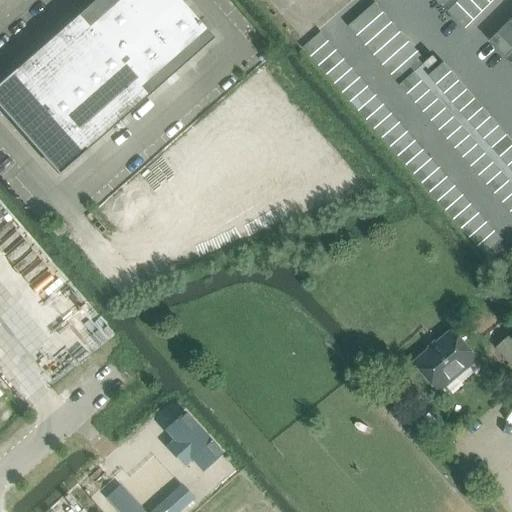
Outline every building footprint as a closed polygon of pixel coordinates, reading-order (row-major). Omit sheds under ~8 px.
[(144,28),(120,0),(94,0),(77,16),(112,56),(144,28)] [(175,0),(120,0),(144,28),(175,0)] [(213,39),(178,0),(175,0),(144,28),(180,68),(213,39)] [(436,0),(465,30),(495,0),(436,0)] [(375,4),(348,27),(357,37),(384,13),(375,4)] [(384,13),(357,37),(365,47),(392,23),(384,13)] [(148,97),(112,56),(77,16),(0,82),(0,111),(35,151),(38,148),(60,173),(148,97)] [(511,19),(490,42),(511,64),(511,19)] [(392,23),(365,47),(374,56),(401,33),(392,23)] [(180,68),(144,28),(112,56),(148,97),(180,68)] [(321,33),(303,49),(311,58),(329,42),(321,33)] [(401,33),(374,56),(382,66),(409,42),(401,33)] [(329,42),(311,58),(319,67),(337,51),(329,42)] [(409,42),(382,66),(391,76),(418,52),(409,42)] [(337,51),(319,67),(327,76),(345,60),(337,51)] [(418,52),(391,76),(399,86),(426,62),(418,52)] [(426,62),(399,86),(511,214),(511,141),(478,103),(444,63),(441,66),(433,56),(427,62),(426,62)] [(345,60),(327,76),(335,85),(353,69),(345,60)] [(353,69),(335,85),(343,94),(361,78),(353,69)] [(361,78),(343,94),(351,103),(368,87),(361,78)] [(368,87),(351,103),(358,112),(376,96),(368,87)] [(376,96),(358,112),(366,121),(384,105),(376,96)] [(384,105),(366,121),(374,130),(392,114),(384,105)] [(392,114),(374,130),(382,139),(400,123),(392,114)] [(400,123),(382,139),(390,148),(408,132),(400,123)] [(408,132),(390,148),(398,157),(416,141),(408,132)] [(416,141),(398,157),(406,166),(424,150),(416,141)] [(424,150),(406,166),(414,175),(432,159),(424,150)] [(432,159),(414,175),(422,184),(440,168),(432,159)] [(440,168),(422,184),(430,193),(448,177),(440,168)] [(448,177),(430,193),(438,202),(456,186),(448,177)] [(456,186),(438,202),(445,211),(463,195),(456,186)] [(463,195),(445,211),(453,220),(471,204),(463,195)] [(471,204),(453,220),(461,229),(479,213),(471,204)] [(479,213),(461,229),(469,238),(487,223),(479,213)] [(56,238),(67,229),(61,221),(50,231),(56,238)] [(487,223),(469,238),(477,247),(495,232),(487,223)] [(495,232),(477,247),(485,256),(503,241),(495,232)] [(439,389),(474,359),(482,368),(479,370),(480,370),(483,368),(452,331),(415,362),(446,399),(449,396),(446,398),(439,389)] [(511,335),(497,349),(511,366),(511,335)] [(184,415),(166,432),(175,441),(167,448),(184,465),(195,455),(206,466),(219,453),(184,415)] [(138,511),(118,489),(106,500),(117,511),(179,511),(193,500),(182,488),(154,511),(138,511)]
